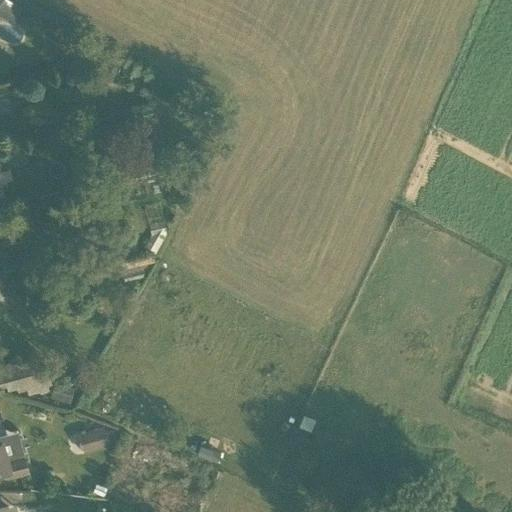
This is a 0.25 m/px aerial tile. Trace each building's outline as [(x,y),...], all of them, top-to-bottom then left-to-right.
[(49,32),(47,38),(56,41),(58,35),(49,32)] [(183,155),(176,169),(185,174),(192,160),(183,155)] [(151,235),(143,246),(154,253),(164,236),(166,236),(161,219),(147,223),(151,235)] [(151,254),(117,263),(118,269),(153,261),(151,254)] [(45,373),(41,357),(3,367),(4,370),(0,371),(0,380),(1,380),(3,388),(9,387),(10,391),(23,391),(65,403),(70,387),(53,382),(51,371),(45,373)] [(108,446),(104,432),(102,427),(84,433),(89,452),(108,446)] [(0,440),(0,471),(5,470),(7,478),(29,472),(23,451),(5,456),(1,441),(0,440)]
